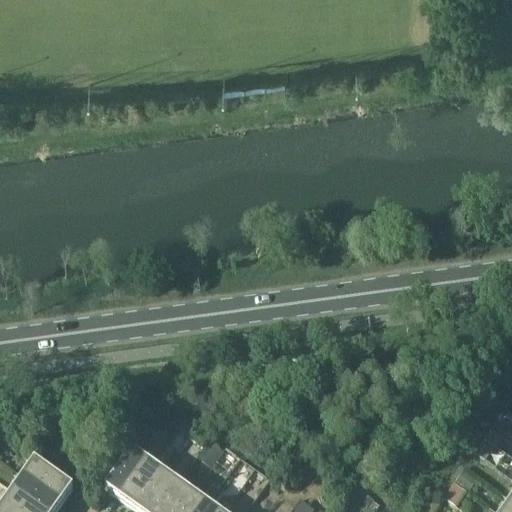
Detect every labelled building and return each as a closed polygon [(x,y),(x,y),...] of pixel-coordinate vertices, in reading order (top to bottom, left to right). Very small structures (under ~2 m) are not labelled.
[(511,417),(509,415),(502,424),(511,431),(511,417)] [(131,459),(106,493),(108,494),(122,504),(147,470),(132,460),(132,459),(131,459)] [(37,469),(26,484),(61,508),(71,494),(72,493),(69,491),(37,468),(36,469),(37,469)] [(147,470),(122,504),(133,511),(138,511),(161,480),(147,470)] [(161,480),(138,511),(160,511),(176,491),(161,480)] [(26,484),(16,498),(34,511),(57,511),(61,508),(26,484)] [(176,491),(160,511),(182,511),(191,501),(176,491)] [(34,511),(16,498),(6,511),(34,511)] [(191,501),(182,511),(204,511),(205,511),(191,501)]
